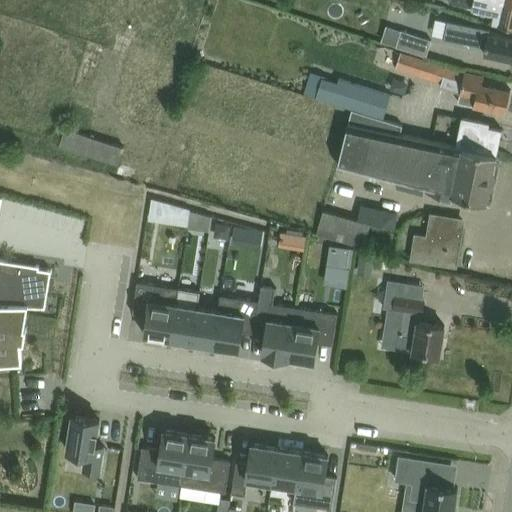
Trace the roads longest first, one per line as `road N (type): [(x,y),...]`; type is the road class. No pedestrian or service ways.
road 1 (residential): [(94,352),(88,390),(322,427),(325,406)]
road 2 (residential): [(94,352),(328,389),(325,406)]
road 3 (residential): [(325,406),(511,438)]
